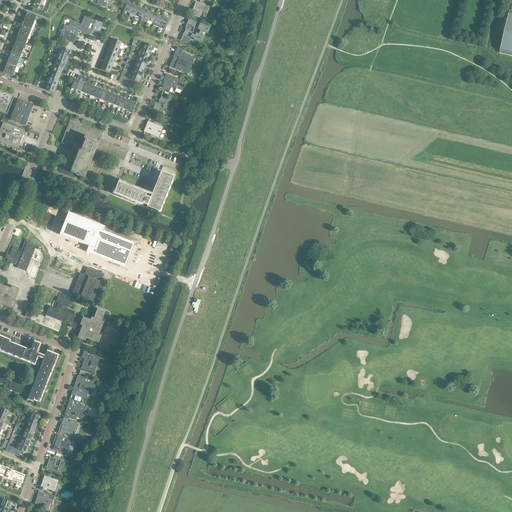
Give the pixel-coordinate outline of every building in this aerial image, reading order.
[(51,2),(47,0),(35,0),(35,1),(36,2),(35,3),(34,4),(32,7),(38,9),(42,11),(44,12),(43,12),(44,12),(45,12),(46,13),(51,2)] [(107,6),(109,0),(98,0),(97,4),(107,8),(107,6)] [(109,0),(107,6),(111,8),(110,10),(114,11),(117,5),(116,4),(117,1),(118,2),(118,0),(109,0)] [(133,5),(132,5),(128,3),(129,0),(126,0),(126,2),(127,3),(124,11),(130,14),(133,5)] [(202,0),(202,1),(201,4),(196,2),(191,15),(199,18),(202,11),(207,13),(211,4),(202,0)] [(139,7),(138,7),(134,5),(135,2),(133,1),(132,5),(133,5),(130,14),(136,16),(139,7)] [(511,3),(511,10),(510,11),(509,10),(509,13),(508,17),(499,53),(511,55),(511,3)] [(145,10),(144,9),(140,8),(141,4),(139,4),(138,7),(139,7),(136,16),(142,18),(145,10)] [(151,12),(150,12),(146,10),(147,7),(145,6),(144,9),(145,10),(142,18),(148,21),(151,12)] [(157,15),(156,14),(152,13),(153,9),(151,9),(150,12),(151,12),(148,21),(153,23),(154,23),(157,15)] [(163,17),(162,17),(158,15),(159,12),(157,11),(156,14),(157,15),(154,23),(153,23),(152,25),(159,28),(163,17)] [(27,13),(26,17),(34,21),(36,16),(37,16),(27,12),(27,13)] [(165,30),(169,19),(164,17),(165,14),(163,13),(162,17),(163,17),(159,28),(165,30)] [(90,35),(92,30),(86,27),(88,23),(90,23),(90,24),(94,25),(96,21),(84,16),(81,24),(79,30),(87,34),(90,35)] [(32,25),(34,21),(26,17),(24,22),(32,25)] [(202,28),(203,25),(188,19),(189,19),(186,25),(183,33),(190,36),(189,37),(200,41),(203,35),(199,33),(202,28)] [(77,36),(79,30),(81,24),(71,20),(69,27),(67,26),(66,25),(66,26),(64,25),(62,30),(64,31),(77,36)] [(107,25),(96,21),(94,25),(92,30),(90,35),(95,37),(99,27),(101,28),(105,29),(106,28),(106,27),(107,25)] [(31,30),(32,25),(24,22),(22,27),(31,30)] [(29,35),(31,30),(22,27),(20,31),(29,35)] [(29,35),(20,31),(18,36),(27,39),(29,35)] [(74,43),(77,36),(64,31),(63,34),(61,34),(59,38),(68,41),(74,43)] [(27,39),(18,36),(16,40),(25,44),(27,39)] [(119,49),(121,43),(113,39),(111,45),(119,49)] [(23,49),(25,44),(16,40),(15,45),(23,49)] [(142,49),(151,53),(153,47),(144,43),(140,41),(139,44),(141,45),(140,49),(142,49)] [(21,53),(23,49),(15,45),(13,50),(21,53)] [(117,55),(119,49),(111,45),(108,51),(117,55)] [(62,47),(59,54),(68,57),(68,56),(70,52),(73,53),(74,51),(70,50),(70,51),(62,47)] [(184,73),(187,73),(187,74),(188,74),(195,57),(182,52),(183,50),(177,47),(169,67),(183,72),(184,72),(184,73)] [(148,59),(151,53),(142,49),(140,55),(148,59)] [(21,53),(13,50),(11,54),(20,58),(21,53)] [(114,61),(117,55),(108,51),(106,57),(114,61)] [(18,63),(20,58),(11,54),(9,59),(18,63)] [(71,57),(68,56),(68,57),(59,54),(57,60),(65,63),(66,62),(67,58),(71,59),(71,57)] [(146,65),(148,59),(140,55),(137,61),(146,65)] [(112,67),(114,61),(106,57),(103,63),(112,67)] [(16,67),(18,63),(9,59),(7,64),(16,67)] [(69,63),(66,62),(65,63),(57,60),(54,66),(63,69),(63,68),(65,64),(68,65),(69,63)] [(143,71),(146,65),(137,61),(135,67),(143,71)] [(109,73),(112,67),(103,63),(101,69),(109,73)] [(14,72),(16,67),(7,64),(5,68),(14,72)] [(66,69),(63,68),(63,69),(54,66),(52,72),(60,75),(61,74),(62,70),(66,71),(66,69)] [(141,77),(142,74),(143,71),(135,67),(133,73),(141,77)] [(12,77),(14,72),(5,68),(3,73),(12,77)] [(64,75),(61,74),(60,75),(52,72),(50,78),(58,81),(58,80),(60,76),(63,77),(64,75)] [(139,83),(141,77),(133,73),(130,79),(130,80),(132,80),(135,81),(138,83),(139,83)] [(169,93),(170,92),(169,92),(171,87),(178,89),(181,91),(185,81),(186,79),(181,77),(180,79),(177,78),(176,79),(173,78),(173,77),(166,74),(164,81),(165,81),(161,91),(169,93)] [(62,81),(58,80),(58,81),(50,78),(47,84),(56,87),(56,86),(58,82),(61,83),(62,81)] [(76,90),(80,81),(75,79),(71,88),(76,90)] [(81,92),(84,83),(80,81),(76,90),(81,92)] [(59,89),(59,87),(56,86),(56,87),(47,84),(45,83),(43,89),(53,93),(55,89),(56,90),(56,88),(59,89)] [(86,94),(89,85),(84,83),(81,92),(86,94)] [(90,95),(94,87),(89,85),(86,94),(90,95)] [(95,97),(98,88),(94,87),(90,95),(95,97)] [(99,99),(103,90),(98,88),(95,97),(99,99)] [(104,101),(108,92),(103,90),(99,99),(104,101)] [(0,102),(0,103),(0,104),(0,112),(7,115),(14,97),(0,91),(0,102)] [(109,103),(112,94),(108,92),(104,101),(109,103)] [(114,105),(117,96),(112,94),(109,103),(114,105)] [(118,107),(122,98),(117,96),(114,105),(118,107)] [(171,110),(173,104),(172,104),(173,101),(161,96),(160,99),(158,104),(155,103),(151,112),(161,116),(163,111),(167,113),(168,109),(171,110)] [(123,108),(126,100),(122,98),(118,107),(123,108)] [(34,106),(18,99),(10,120),(25,126),(34,106)] [(135,103),(131,101),(128,110),(132,112),(136,103),(135,103)] [(127,150),(122,148),(100,139),(103,133),(70,120),(61,143),(70,147),(71,146),(74,147),(73,148),(75,149),(77,150),(78,146),(80,147),(70,173),(77,175),(77,174),(78,174),(79,175),(78,176),(85,179),(92,160),(96,149),(108,154),(108,156),(111,157),(111,158),(112,156),(120,159),(123,160),(127,150)] [(148,121),(144,132),(151,134),(150,135),(162,140),(167,129),(168,126),(154,120),(154,121),(155,121),(154,124),(148,121)] [(0,143),(17,150),(24,132),(3,123),(0,130),(0,143)] [(160,212),(174,177),(162,172),(161,172),(155,186),(152,194),(150,198),(147,206),(146,207),(160,212)] [(152,194),(119,180),(118,182),(113,193),(142,205),(142,204),(147,206),(150,198),(152,194)] [(36,218),(49,221),(51,214),(49,213),(53,201),(46,199),(45,200),(35,197),(29,217),(36,219),(36,218)] [(68,213),(59,235),(89,247),(86,252),(126,268),(135,244),(104,232),(105,227),(68,213)] [(29,271),(37,245),(31,242),(31,240),(26,238),(23,248),(13,245),(8,261),(18,265),(17,267),(29,271)] [(15,300),(19,287),(11,285),(11,287),(0,283),(0,305),(2,306),(2,304),(14,308),(17,300),(15,300)] [(87,339),(100,342),(101,334),(104,321),(103,321),(105,310),(97,308),(95,318),(91,317),(91,318),(82,316),(81,323),(73,321),(75,314),(67,312),(70,300),(58,297),(57,301),(58,302),(57,307),(50,305),(47,317),(71,322),(70,327),(80,329),(78,338),(87,340),(87,339)] [(8,340),(0,336),(0,347),(2,349),(1,350),(2,351),(2,350),(4,351),(4,352),(8,353),(9,352),(11,353),(11,354),(15,356),(15,355),(18,356),(17,357),(21,358),(22,358),(24,359),(28,361),(28,360),(30,361),(30,362),(34,364),(38,354),(36,353),(39,344),(35,343),(35,342),(33,348),(31,351),(7,342),(8,340)] [(42,392),(43,392),(44,388),(43,388),(44,385),(45,386),(47,381),(46,381),(47,379),(48,379),(49,375),(50,372),(50,373),(52,368),(51,368),(52,366),(53,366),(55,362),(54,362),(55,359),(55,360),(57,355),(48,352),(29,399),(33,401),(33,399),(39,401),(38,401),(39,398),(40,399),(42,394),(41,394),(42,392)] [(84,358),(81,369),(92,372),(92,371),(94,372),(96,366),(98,362),(99,359),(98,359),(99,356),(86,352),(84,355),(85,356),(85,358),(84,358)] [(77,385),(76,387),(75,387),(74,387),(74,388),(73,388),(73,389),(71,394),(79,397),(86,399),(92,380),(78,375),(75,385),(77,385)] [(14,392),(18,383),(14,381),(14,380),(12,379),(8,389),(12,390),(14,392)] [(22,385),(18,383),(14,392),(21,394),(25,384),(22,383),(22,385)] [(65,413),(67,413),(70,414),(71,411),(76,412),(75,416),(79,417),(81,413),(82,410),(82,409),(81,409),(83,403),(74,401),(73,405),(68,403),(68,404),(65,412),(65,413)] [(0,408),(0,414),(6,417),(9,411),(0,408)] [(27,418),(29,419),(37,423),(40,417),(29,412),(27,418)] [(74,433),(75,430),(76,428),(75,428),(77,422),(64,417),(61,424),(63,424),(60,432),(68,434),(73,436),(74,433)] [(35,429),(37,423),(29,419),(27,425),(35,429)] [(33,435),(35,429),(27,425),(24,431),(33,435)] [(30,440),(33,435),(24,431),(22,437),(30,440)] [(53,450),(60,452),(67,454),(72,441),(57,436),(53,450)] [(28,446),(30,440),(22,437),(20,443),(28,446)] [(26,453),(28,446),(20,443),(17,449),(19,450),(22,451),(26,453)] [(47,468),(61,473),(64,463),(69,465),(71,461),(64,459),(54,455),(54,456),(53,458),(50,457),(48,465),(48,467),(47,466),(47,468)] [(7,480),(11,469),(6,468),(2,478),(7,480)] [(11,482),(16,471),(11,469),(7,480),(11,482)] [(17,482),(20,473),(16,471),(11,482),(16,484),(17,482)] [(21,486),(25,475),(20,473),(17,482),(16,484),(21,486)] [(42,481),(41,486),(40,487),(47,489),(55,491),(59,478),(45,473),(42,481)] [(53,496),(39,491),(34,505),(46,509),(49,499),(52,500),(53,496)] [(3,499),(0,505),(9,508),(10,505),(11,502),(3,499)]
